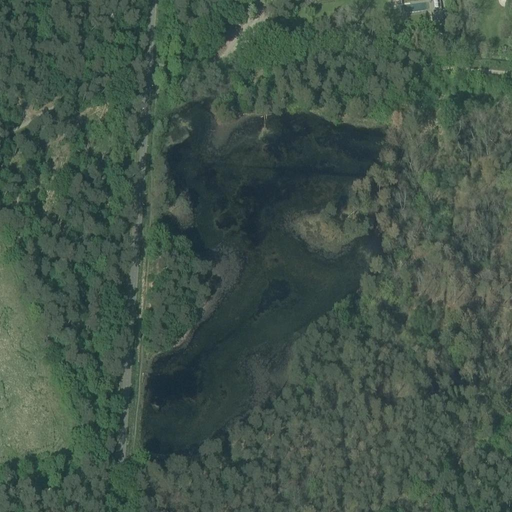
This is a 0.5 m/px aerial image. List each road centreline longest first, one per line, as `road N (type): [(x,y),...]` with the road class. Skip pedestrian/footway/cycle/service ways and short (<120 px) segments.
road 1 (track): [(511,73),(423,65),(216,68)]
road 2 (track): [(414,511),(511,417)]
